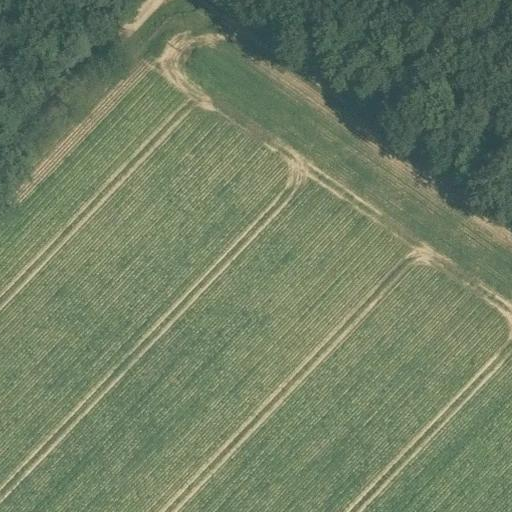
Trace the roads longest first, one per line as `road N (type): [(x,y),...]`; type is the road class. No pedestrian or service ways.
road 1 (track): [(511,220),(206,0)]
road 2 (track): [(0,165),(151,0)]
